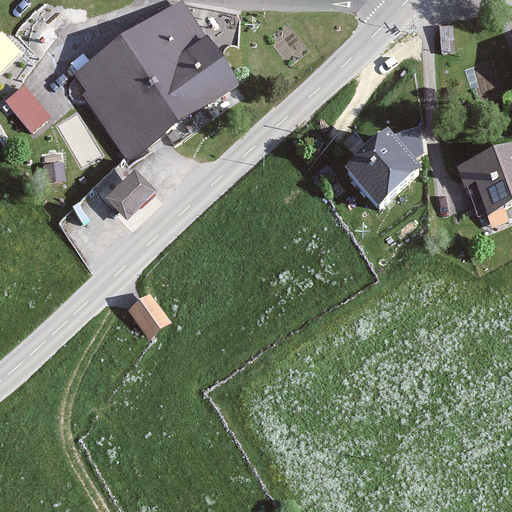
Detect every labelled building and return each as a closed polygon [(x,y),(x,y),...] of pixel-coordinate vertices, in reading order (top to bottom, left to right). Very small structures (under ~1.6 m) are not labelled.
[(124,160),(235,88),(182,7),(72,79),(124,160)] [(453,26),(440,27),(442,54),(455,53),(453,26)] [(0,30),(0,74),(22,51),(1,30),(0,30)] [(25,83),(5,101),(34,133),(54,115),(25,83)] [(380,210),(419,173),(384,136),(345,173),(380,210)] [(511,149),(457,172),(465,193),(477,188),(489,217),(511,208),(511,149)] [(128,225),(155,198),(133,176),(106,203),(128,225)] [(151,298),(129,316),(150,341),(172,323),(151,298)]
